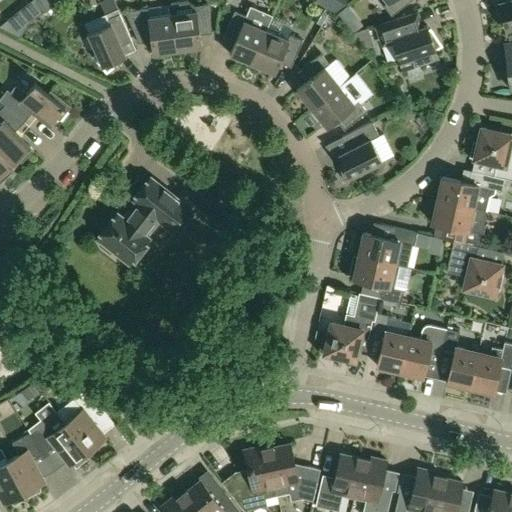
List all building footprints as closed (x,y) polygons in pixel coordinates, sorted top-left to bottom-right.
[(33,0),(32,0),(21,9),(30,20),(41,14),(33,0)] [(201,46),(199,35),(211,33),(207,4),(195,5),(188,0),(170,2),(172,14),(176,50),(201,46)] [(385,0),(387,2),(383,5),(391,15),(410,0),(385,0)] [(511,0),(498,3),(500,10),(498,14),(500,21),(503,23),(505,30),(511,28),(511,0)] [(347,5),(336,13),(340,19),(351,10),(347,5)] [(246,16),(234,10),(222,38),(234,42),(229,53),(252,63),(266,30),(273,15),(251,6),(246,16)] [(147,8),(124,11),(132,27),(139,43),(150,41),(152,53),(176,50),(172,14),(148,17),(147,8)] [(96,53),(93,56),(106,72),(122,59),(120,58),(125,56),(120,45),(131,40),(118,9),(85,24),(89,32),(87,33),(96,53)] [(418,11),(379,24),(384,40),(391,38),(402,71),(438,59),(435,49),(441,45),(430,28),(428,29),(427,25),(423,26),(418,11)] [(366,28),(351,33),(362,48),(372,44),(366,28)] [(302,39),(289,34),(287,39),(266,30),(252,63),(274,73),(279,62),(290,67),(302,39)] [(296,89),(311,108),(339,85),(324,67),(329,64),(320,53),(297,72),(305,81),(296,89)] [(6,89),(0,97),(0,99),(24,121),(32,111),(49,125),(55,117),(59,120),(70,106),(50,90),(48,93),(34,82),(25,93),(15,85),(10,92),(6,89)] [(366,111),(358,100),(354,104),(339,85),(311,108),(326,127),(335,120),(343,129),(366,111)] [(0,149),(13,163),(17,159),(21,162),(33,150),(15,131),(24,121),(0,99),(0,149)] [(381,161),(370,139),(378,135),(371,121),(341,136),(348,149),(337,155),(340,159),(338,159),(342,179),(362,175),(361,171),(381,161)] [(495,164),(493,176),(505,178),(511,179),(511,132),(511,133),(510,134),(480,127),(477,142),(473,141),(469,157),(473,158),(495,164)] [(0,149),(0,182),(13,170),(9,167),(13,163),(0,149)] [(494,189),(502,191),(505,178),(493,176),(471,170),(468,182),(442,177),(437,200),(472,208),(485,211),(488,196),(493,193),(494,189)] [(118,213),(97,239),(101,242),(99,245),(110,254),(113,251),(129,264),(149,238),(146,236),(158,220),(174,232),(192,209),(151,177),(133,200),(136,202),(123,218),(118,213)] [(441,237),(453,240),(479,246),(482,234),(484,225),(482,224),(485,211),(472,208),(437,200),(432,223),(444,225),(441,237)] [(363,232),(358,255),(400,265),(400,266),(407,268),(413,244),(414,244),(416,232),(392,226),(389,238),(363,232)] [(479,247),(479,246),(453,240),(446,271),(466,276),(463,288),(494,295),(501,264),(475,258),(478,246),(479,247)] [(376,296),(379,297),(400,302),(403,290),(395,288),(400,266),(400,265),(358,255),(358,257),(354,256),(350,273),(354,274),(353,278),(379,284),(376,296)] [(359,292),(354,315),(345,313),(343,325),(330,322),(323,353),(354,360),(360,336),(368,338),(372,319),(374,320),(376,312),(379,297),(376,296),(359,292)] [(0,343),(15,333),(0,312),(0,343)] [(376,365),(399,371),(407,336),(385,330),(388,315),(376,312),(374,320),(370,337),(382,340),(376,365)] [(407,336),(399,371),(422,376),(428,350),(440,353),(446,328),(434,326),(430,325),(426,325),(423,327),(421,330),(419,338),(407,336)] [(446,382),(469,387),(478,352),(455,347),(458,331),(446,328),(440,353),(452,356),(446,382)] [(491,347),(489,354),(478,352),(469,387),(492,392),(498,367),(510,369),(511,362),(511,343),(504,342),(502,349),(491,347)] [(32,383),(21,391),(27,400),(32,396),(34,398),(40,393),(32,383)] [(56,412),(87,451),(105,437),(89,418),(102,408),(86,388),(56,412)] [(44,453),(54,445),(69,465),(72,463),(75,467),(88,457),(85,453),(87,451),(56,412),(50,405),(36,416),(42,423),(30,432),(44,453)] [(44,482),(32,460),(44,453),(30,432),(11,442),(18,455),(7,461),(27,497),(40,490),(40,484),(44,482)] [(267,448),(275,487),(277,496),(289,493),(290,501),(302,498),(312,501),(319,469),(304,466),(302,472),(296,473),(290,443),(267,448)] [(277,496),(275,487),(267,448),(260,449),(259,446),(243,449),(248,472),(238,471),(235,469),(222,482),(244,511),(267,506),(265,498),(277,496)] [(0,495),(4,503),(8,501),(14,504),(27,497),(7,461),(1,448),(0,448),(0,495)] [(354,497),(363,459),(340,453),(333,484),(321,481),(315,506),(338,511),(342,494),(354,497)] [(363,459),(354,497),(365,500),(362,511),(386,511),(390,497),(378,494),(386,460),(370,456),(369,460),(363,459)] [(394,511),(430,511),(439,477),(433,475),(434,471),(417,467),(409,501),(397,499),(394,511)] [(439,477),(430,511),(455,511),(462,482),(439,477)] [(200,480),(181,494),(194,511),(239,511),(228,497),(219,505),(200,480)] [(511,511),(511,493),(493,489),(487,511),(511,511)] [(194,511),(181,494),(176,499),(173,495),(160,506),(165,511),(194,511)]
